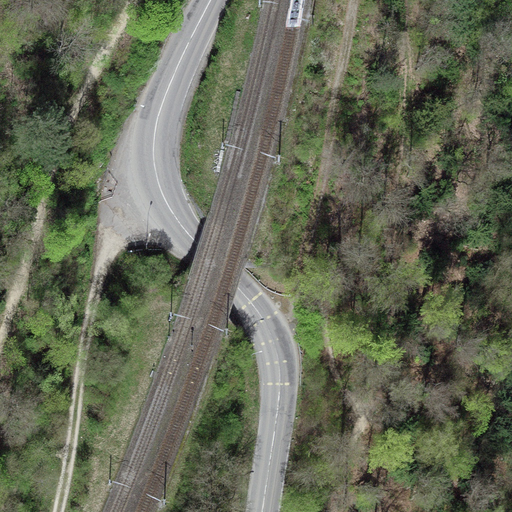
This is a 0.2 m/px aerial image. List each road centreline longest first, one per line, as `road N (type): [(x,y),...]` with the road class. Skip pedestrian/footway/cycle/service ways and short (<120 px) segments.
road 1 (primary): [(261,511),(277,406),(275,348),(250,301),(167,206),(153,156),(162,102),(208,0)]
road 2 (track): [(156,175),(101,268),(69,459)]
road 3 (track): [(302,259),(353,0)]
